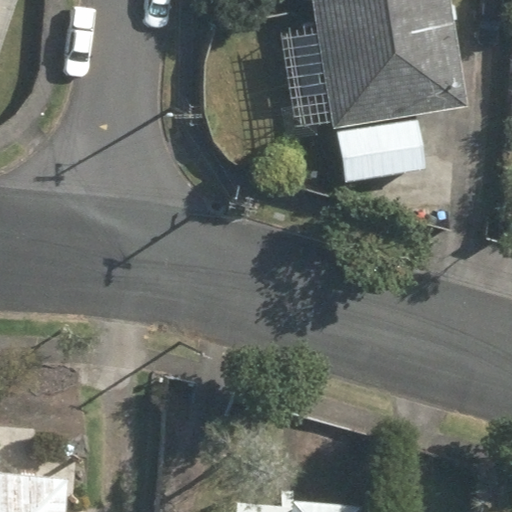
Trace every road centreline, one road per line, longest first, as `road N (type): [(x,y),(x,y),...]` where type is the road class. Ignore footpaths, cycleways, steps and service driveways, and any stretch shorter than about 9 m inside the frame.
road 1 (residential): [(511,372),(101,258)]
road 2 (residential): [(122,0),(101,258)]
